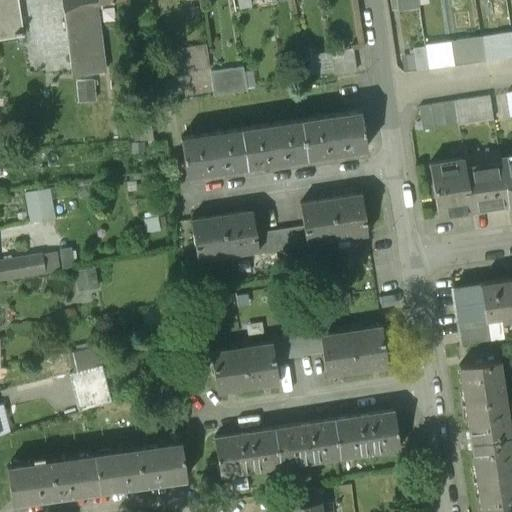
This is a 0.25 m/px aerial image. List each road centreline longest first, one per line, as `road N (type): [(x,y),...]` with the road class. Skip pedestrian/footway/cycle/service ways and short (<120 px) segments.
road 1 (residential): [(426,385),(192,416)]
road 2 (residential): [(395,164),(182,191)]
road 3 (residential): [(395,164),(369,0)]
road 4 (residential): [(445,511),(426,385)]
road 5 (residential): [(179,511),(159,501),(56,511)]
road 6 (residential): [(426,385),(407,263)]
